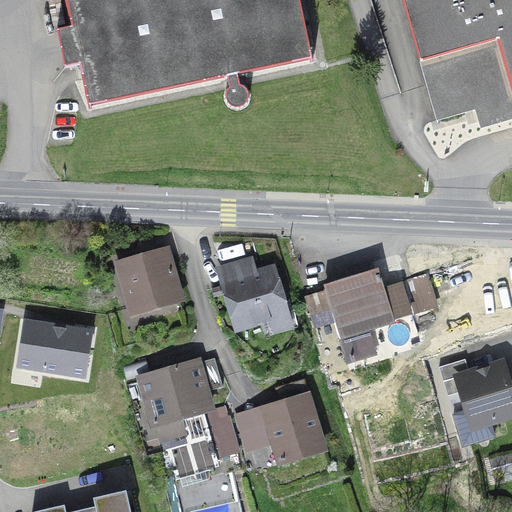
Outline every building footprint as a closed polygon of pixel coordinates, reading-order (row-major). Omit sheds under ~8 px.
[(299,0),(65,0),(71,27),(56,31),(64,69),(79,66),(88,107),(227,78),(230,88),(226,95),(226,102),(231,108),(239,109),(246,105),(248,97),(246,90),(239,86),(237,75),(312,60),(299,0)] [(511,119),(511,0),(402,0),(437,121),(475,110),(481,129),(511,119)] [(166,251),(118,264),(132,313),(180,299),(166,251)] [(253,276),(248,262),(221,270),(238,327),(284,313),(271,271),(253,276)] [(375,354),(367,329),(435,307),(425,275),(401,282),(396,268),(325,290),(326,293),(306,299),(310,314),(330,307),(347,362),(375,354)] [(198,363),(206,392),(223,387),(214,358),(198,363)] [(469,373),(465,359),(439,367),(447,396),(462,392),(473,427),(511,415),(511,399),(501,364),(469,373)] [(197,361),(140,378),(153,426),(156,425),(160,440),(184,433),(180,418),(198,413),(212,461),(239,453),(230,420),(225,415),(222,408),(211,409),(197,361)] [(308,395),(304,380),(275,388),(280,404),(308,395)] [(307,396),(264,409),(280,462),(323,449),(307,396)] [(95,507),(72,511),(130,511),(125,491),(93,499),(95,507)]
